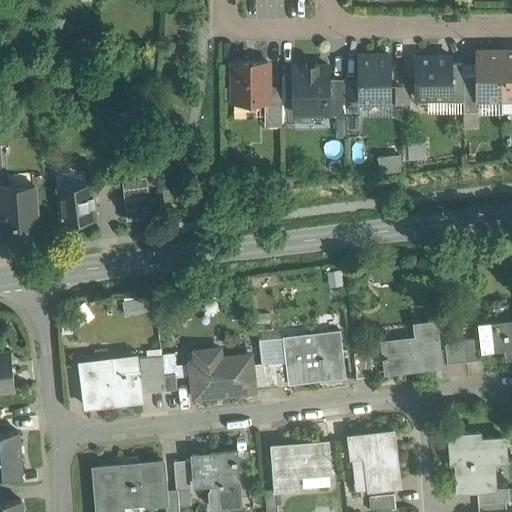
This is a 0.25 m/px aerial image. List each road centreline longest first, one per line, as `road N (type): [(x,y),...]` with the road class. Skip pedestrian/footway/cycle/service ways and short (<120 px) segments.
road 1 (secondary): [(511,221),(34,273)]
road 2 (residential): [(55,439),(419,396)]
road 3 (residential): [(511,25),(335,26)]
road 4 (residential): [(34,273),(55,439)]
road 5 (residential): [(335,26),(223,28),(224,0)]
